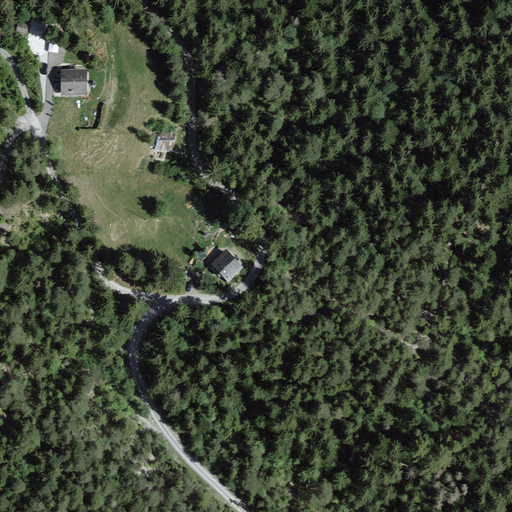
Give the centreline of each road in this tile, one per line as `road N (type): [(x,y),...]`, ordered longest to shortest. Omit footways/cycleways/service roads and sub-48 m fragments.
road 1 (track): [(39,141),(91,260),(109,281),(178,303),(216,302),(246,286),(261,260),(262,225),(248,201),(198,169),(185,54),(142,0)]
road 2 (track): [(167,433),(135,367),(137,339),(156,301)]
